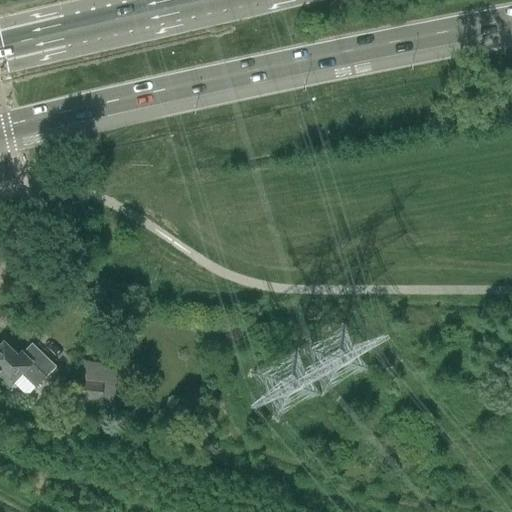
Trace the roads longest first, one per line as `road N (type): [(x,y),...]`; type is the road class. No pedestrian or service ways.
road 1 (primary): [(0,127),(321,55),(511,23)]
road 2 (primary): [(209,0),(0,46)]
